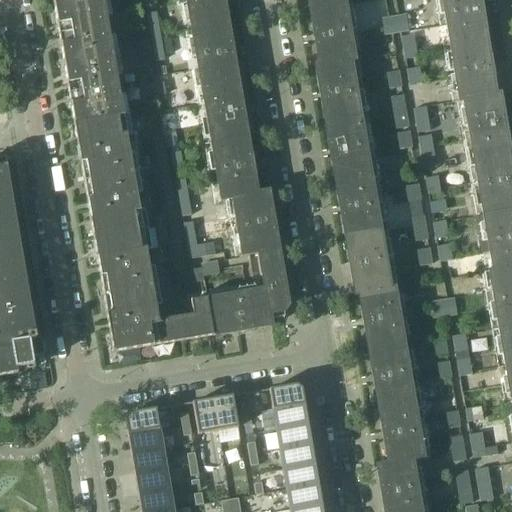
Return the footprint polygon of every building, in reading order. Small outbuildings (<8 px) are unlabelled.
[(112,58),(105,19),(102,0),(95,0),(52,7),(62,66),(112,58)] [(139,0),(130,0),(133,14),(141,12),(139,0)] [(152,0),(144,0),(146,10),(154,9),(152,0)] [(221,0),(184,0),(190,32),(226,26),(221,0)] [(344,0),(306,0),(309,12),(345,6),(344,0)] [(477,0),(439,0),(448,46),(484,40),(477,0)] [(345,6),(309,12),(318,68),(351,63),(355,63),(345,6)] [(141,12),(133,14),(137,35),(145,33),(141,12)] [(155,14),(147,16),(151,39),(159,38),(155,14)] [(404,16),(380,20),(383,36),(407,32),(404,16)] [(226,26),(190,32),(199,89),(236,83),(226,26)] [(135,28),(125,30),(126,36),(136,34),(135,28)] [(159,38),(151,39),(155,63),(163,62),(162,55),(161,50),(159,38)] [(146,39),(138,40),(140,53),(148,52),(146,39)] [(484,40),(448,46),(457,104),(461,103),(494,97),(494,96),(484,40)] [(402,53),(404,61),(416,59),(415,51),(402,53)] [(148,52),(140,53),(142,64),(150,63),(148,52)] [(122,117),(115,78),(112,58),(62,66),(73,125),(122,117)] [(318,68),(314,68),(324,126),(361,120),(351,63),(318,68)] [(408,87),(420,85),(418,69),(405,71),(408,87)] [(388,90),(400,88),(397,72),(385,74),(388,90)] [(133,75),(123,77),(124,84),(134,83),(133,75)] [(236,83),(199,89),(209,146),(246,139),(236,83)] [(161,84),(153,86),(156,98),(163,97),(161,84)] [(494,97),(461,103),(471,160),(508,153),(498,95),(494,96),(494,97)] [(398,151),(410,148),(401,96),(389,98),(398,151)] [(412,111),(416,135),(428,132),(424,109),(412,111)] [(132,175),(125,136),(122,117),(73,125),(83,183),(132,175)] [(361,120),(324,126),(334,183),(371,177),(361,120)] [(185,273),(164,149),(161,137),(160,131),(152,132),(179,286),(203,282),(200,270),(185,273)] [(169,136),(161,137),(164,149),(171,148),(169,136)] [(417,139),(423,171),(435,169),(431,145),(433,145),(431,136),(417,139)] [(246,139),(209,146),(219,203),(224,202),(230,201),(231,200),(255,196),(256,195),(246,139)] [(179,153),(171,154),(175,178),(183,177),(179,153)] [(511,176),(508,153),(471,160),(481,216),(511,210),(511,176)] [(0,377),(17,375),(16,371),(18,370),(18,371),(33,368),(32,358),(43,356),(43,354),(43,353),(41,341),(41,340),(40,339),(35,340),(28,296),(26,287),(4,158),(0,159),(1,161),(0,161),(0,377)] [(141,231),(135,194),(132,175),(83,183),(92,239),(141,231)] [(371,177),(334,183),(344,240),(381,234),(371,177)] [(424,180),(427,196),(439,194),(436,178),(424,180)] [(184,181),(176,182),(182,218),(190,216),(184,181)] [(416,185),(404,187),(405,190),(407,204),(419,201),(416,185)] [(405,190),(390,192),(393,206),(407,204),(405,190)] [(267,193),(256,195),(255,196),(231,200),(230,201),(240,258),(256,255),(277,251),(267,193)] [(511,210),(481,216),(491,273),(511,269),(511,210)] [(154,218),(156,228),(164,227),(162,216),(154,218)] [(422,217),(410,219),(414,243),(426,241),(422,217)] [(432,224),(434,240),(446,238),(444,222),(432,224)] [(191,223),(183,225),(189,261),(213,256),(211,244),(195,247),(191,223)] [(164,227),(156,228),(158,241),(166,240),(164,227)] [(151,287),(145,251),(141,231),(92,239),(102,295),(151,287)] [(381,234),(344,240),(354,297),(358,296),(390,290),(381,234)] [(436,248),(439,264),(451,262),(448,246),(436,248)] [(415,252),(418,268),(430,265),(428,249),(415,252)] [(256,255),(262,285),(263,291),(268,316),(280,314),(282,314),(286,307),(277,251),(256,255)] [(216,263),(200,266),(202,278),(218,276),(216,263)] [(511,269),(491,273),(487,274),(496,330),(511,326),(511,269)] [(157,322),(154,307),(154,305),(151,287),(102,295),(105,313),(107,324),(108,331),(108,333),(112,354),(214,337),(208,300),(206,301),(206,300),(190,302),(192,316),(180,318),(157,322)] [(390,290),(358,296),(367,352),(404,346),(394,290),(390,290)] [(268,316),(263,291),(208,300),(214,337),(270,327),(268,316)] [(453,300),(440,302),(443,318),(456,316),(453,300)] [(192,316),(190,302),(177,304),(179,316),(180,318),(192,316)] [(429,304),(432,320),(443,318),(440,302),(429,304)] [(448,318),(452,337),(459,335),(456,317),(448,318)] [(511,326),(496,330),(506,387),(511,386),(511,326)] [(451,338),(454,354),(466,352),(463,336),(451,338)] [(443,339),(431,341),(433,357),(446,355),(443,339)] [(404,346),(367,352),(377,409),(414,403),(404,346)] [(466,352),(454,354),(455,362),(467,360),(466,352)] [(455,362),(458,378),(470,376),(467,360),(455,362)] [(447,363),(435,365),(438,381),(450,379),(447,363)] [(44,373),(36,374),(38,389),(46,388),(44,373)] [(268,391),(271,411),(303,405),(301,390),(295,386),(268,391)] [(231,397),(211,401),(217,432),(237,429),(231,397)] [(217,432),(211,401),(191,404),(197,436),(217,432)] [(424,460),(414,403),(377,409),(387,465),(412,462),(418,461),(424,460)] [(239,405),(241,416),(248,415),(247,404),(239,405)] [(307,425),(303,405),(271,411),(275,431),(307,425)] [(464,411),(466,423),(482,420),(480,408),(464,411)] [(158,430),(155,410),(127,415),(123,421),(126,436),(158,430)] [(456,412),(444,414),(446,430),(458,428),(456,412)] [(179,415),(181,426),(188,425),(186,414),(179,415)] [(250,426),(248,415),(241,416),(243,427),(250,426)] [(190,436),(188,425),(181,426),(183,437),(190,436)] [(310,446),(307,425),(275,431),(278,451),(310,446)] [(161,450),(158,430),(126,436),(129,456),(161,450)] [(468,436),(472,460),(496,456),(494,448),(482,450),(480,434),(468,436)] [(448,439),(452,463),(464,461),(460,437),(448,439)] [(245,445),(247,456),(255,455),(253,444),(245,445)] [(313,466),(310,446),(278,451),(281,471),(313,466)] [(165,470),(161,450),(129,456),(133,476),(165,470)] [(186,455),(188,466),(195,465),(193,454),(186,455)] [(257,466),(255,455),(247,456),(249,467),(257,466)] [(420,511),(412,462),(387,465),(375,467),(382,511),(420,511)] [(197,476),(195,465),(188,466),(189,478),(197,476)] [(317,486),(313,466),(281,471),(285,491),(317,486)] [(479,503),(491,501),(486,469),(474,471),(479,503)] [(168,491),(165,470),(133,476),(136,496),(168,491)] [(466,473),(453,475),(459,506),(471,504),(466,473)] [(252,485),(254,496),(262,495),(260,484),(252,485)] [(320,506),(317,486),(285,491),(288,511),(320,506)] [(163,511),(172,511),(168,491),(136,496),(139,511),(163,511)] [(194,507),(202,505),(200,494),(193,496),(194,507)] [(237,500),(228,501),(230,511),(239,509),(237,500)] [(223,511),(230,511),(228,501),(220,503),(221,511),(223,511)]
